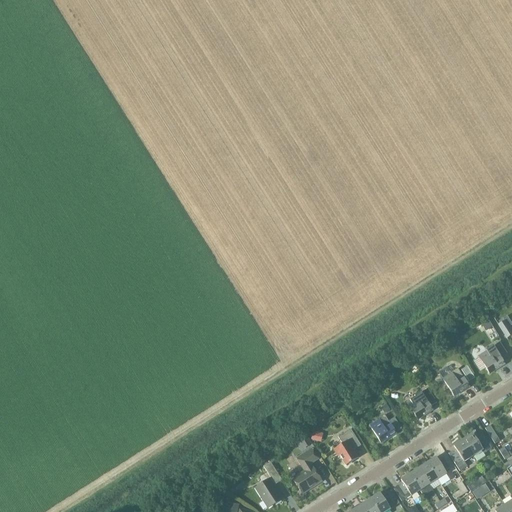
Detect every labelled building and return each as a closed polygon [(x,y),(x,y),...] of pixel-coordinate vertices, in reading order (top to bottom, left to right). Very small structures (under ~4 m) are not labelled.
[(498,325),(506,338),(511,334),(504,321),(498,325)] [(486,351),(478,357),(489,374),(504,365),(501,359),(507,355),(499,343),(493,347),(492,346),(486,350),(486,351)] [(451,374),(442,380),(453,397),(460,393),(460,392),(468,386),(457,369),(450,373),(451,374)] [(414,397),(406,403),(417,420),(424,416),(423,415),(431,410),(430,407),(436,403),(427,389),(421,393),(420,392),(414,396),(414,397)] [(378,421),(369,426),(380,444),(387,439),(387,438),(401,429),(394,418),(388,421),(384,415),(377,420),(378,421)] [(491,440),(496,437),(490,426),(485,429),(491,440)] [(342,444),(333,450),(338,458),(340,457),(345,465),(349,462),(349,463),(358,458),(351,447),(358,442),(350,429),(337,437),(342,444)] [(462,440),(473,456),(481,451),(483,453),(491,449),(481,434),(474,438),(472,434),(462,440)] [(463,462),(473,456),(462,440),(453,446),(455,450),(448,455),(455,465),(462,461),(463,462)] [(305,472),(292,480),(301,494),(321,481),(309,463),(317,458),(311,449),(296,458),(305,472)] [(426,463),(437,480),(446,474),(444,471),(449,468),(442,457),(437,461),(435,458),(426,463)] [(270,462),(263,466),(271,479),(278,474),(270,462)] [(428,485),(437,480),(426,463),(418,469),(428,485)] [(418,469),(409,474),(419,491),(422,496),(432,490),(428,485),(418,469)] [(499,484),(505,478),(499,471),(493,477),(499,484)] [(419,491),(409,474),(400,480),(402,483),(393,489),(401,502),(419,491)] [(472,480),(475,486),(484,480),(481,474),(472,480)] [(269,480),(255,488),(267,508),(281,500),(269,480)] [(456,499),(467,492),(461,482),(456,485),(459,490),(453,494),(456,499)] [(477,499),(486,492),(480,483),(471,489),(477,499)] [(378,511),(386,511),(389,510),(399,504),(391,491),(386,493),(384,491),(379,494),(379,493),(370,499),(378,511)] [(247,511),(237,510),(238,505),(229,503),(230,499),(223,497),(219,511),(247,511)] [(366,511),(378,511),(370,499),(362,505),(366,511)]
